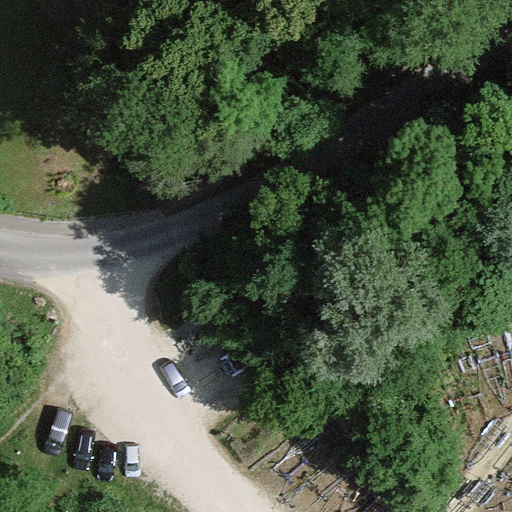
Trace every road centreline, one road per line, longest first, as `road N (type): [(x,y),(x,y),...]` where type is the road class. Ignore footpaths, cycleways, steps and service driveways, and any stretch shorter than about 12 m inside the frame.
road 1 (residential): [(0,240),(65,254),(200,222),(497,0)]
road 2 (track): [(119,247),(106,336),(296,511)]
